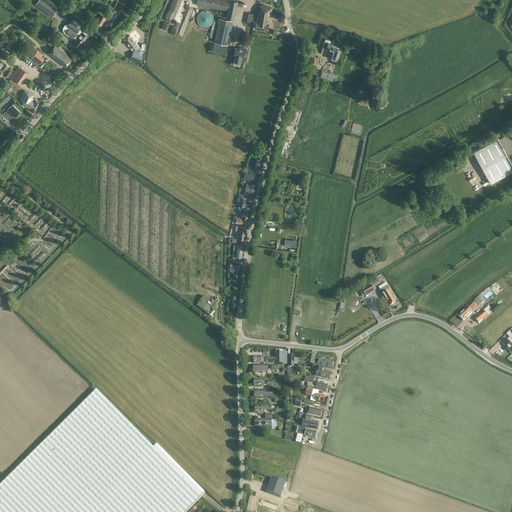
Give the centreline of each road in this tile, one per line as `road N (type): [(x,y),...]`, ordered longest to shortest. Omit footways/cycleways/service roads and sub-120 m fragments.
road 1 (unclassified): [(238,340),(263,177),(297,65),(284,0)]
road 2 (tertiary): [(0,167),(149,0)]
road 3 (unclassified): [(511,371),(418,312),(391,316),(338,349)]
road 4 (unclassified): [(235,511),(238,340)]
